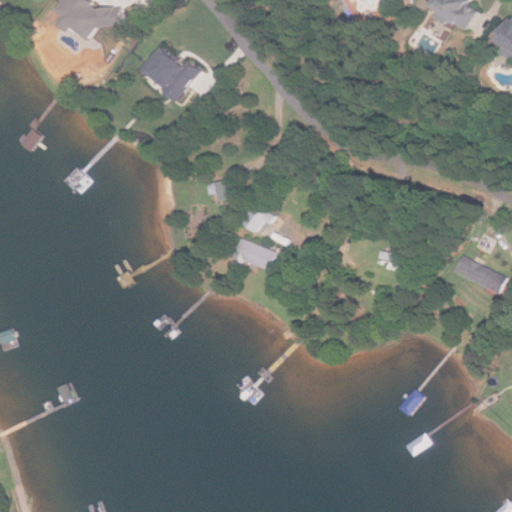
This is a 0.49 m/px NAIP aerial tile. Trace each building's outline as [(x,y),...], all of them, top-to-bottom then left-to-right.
[(69,17),(76,5),(68,0),(63,0),(58,11),(69,17)] [(104,24),(113,29),(123,8),(105,0),(87,0),(82,12),(89,15),(86,23),(101,30),(104,24)] [(475,0),(439,0),(437,5),(442,8),(438,16),(451,24),(454,19),(473,30),(484,11),(473,4),(475,0)] [(511,23),(502,44),(511,48),(511,23)] [(145,70),(184,100),(207,70),(195,61),(191,65),(164,45),(145,70)] [(238,198),(235,179),(221,181),(224,200),(238,198)] [(274,224),(280,214),(261,204),(249,225),(261,232),(268,220),(274,224)] [(281,250),(245,238),(236,262),(249,267),(250,262),(274,270),(281,250)] [(391,269),(408,271),(411,254),(383,250),(382,258),(392,259),(391,269)] [(504,292),(511,276),(467,255),(459,271),(504,292)]
